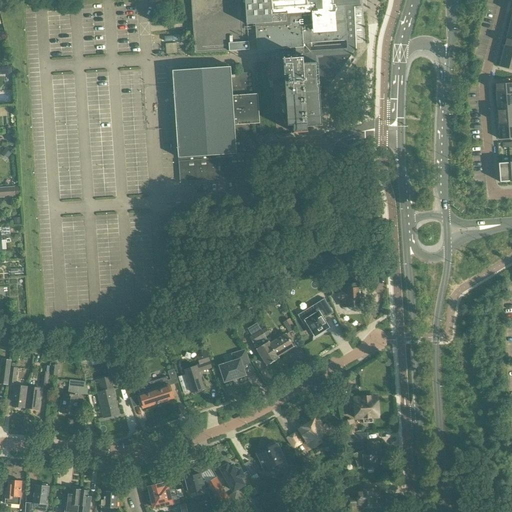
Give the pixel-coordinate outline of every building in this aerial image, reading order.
[(191,0),(195,54),(249,50),(248,30),(256,29),(257,51),(295,48),(296,59),(283,60),(284,76),(285,75),(288,126),(294,126),(295,133),(308,132),(308,127),(322,126),(320,95),(322,95),(326,98),(355,58),(351,55),(355,50),(356,50),(355,8),(353,8),(352,0),(191,0)] [(177,43),(165,44),(166,54),(177,53),(177,43)] [(511,58),(511,47),(505,45),(502,56),(511,58)] [(511,70),(511,58),(502,56),(499,67),(511,70)] [(231,67),(172,71),(179,161),(180,182),(260,177),(257,145),(254,145),(252,117),(255,116),(254,102),(251,102),(250,73),(231,74),(231,67)] [(511,83),(496,85),(496,96),(511,94),(511,83)] [(511,105),(511,94),(496,96),(497,106),(511,105)] [(511,116),(511,105),(497,106),(498,117),(511,116)] [(511,126),(511,116),(498,117),(499,128),(511,126)] [(511,138),(511,126),(499,128),(500,140),(511,138)] [(7,147),(3,152),(9,156),(13,152),(7,147)] [(511,181),(510,163),(499,164),(500,182),(511,181)] [(14,187),(0,188),(0,197),(14,196),(14,187)] [(376,211),(365,212),(365,220),(376,219),(376,211)] [(10,227),(0,227),(0,250),(1,250),(0,240),(0,235),(10,235),(10,227)] [(332,283),(325,286),(329,296),(336,293),(332,283)] [(342,291),(341,291),(341,299),(343,298),(344,308),(344,309),(345,310),(346,311),(347,311),(348,311),(349,311),(350,310),(351,309),(351,308),(351,307),(361,306),(360,287),(359,287),(358,283),(341,284),(342,291)] [(314,306),(305,311),(309,318),(305,320),(310,329),(308,330),(312,337),(314,335),(315,336),(328,328),(317,310),(322,307),(316,297),(311,301),(314,306)] [(247,307),(234,314),(238,320),(244,317),(245,319),(252,315),(247,307)] [(289,319),(283,322),(289,332),(295,329),(289,319)] [(257,323),(248,329),(253,336),(250,338),(253,344),(258,341),(261,346),(257,349),(267,365),(278,358),(277,356),(269,344),(270,344),(265,336),(261,330),(257,323)] [(266,327),(261,330),(265,336),(270,333),(266,327)] [(270,344),(269,344),(277,356),(294,346),(286,334),(270,344)] [(196,366),(184,370),(191,392),(194,391),(195,394),(202,390),(201,389),(204,388),(198,372),(211,368),(205,350),(201,351),(203,356),(197,358),(199,364),(196,365),(196,366)] [(234,361),(219,366),(225,381),(245,374),(241,364),(248,362),(244,350),(232,354),(234,361)] [(113,358),(107,360),(112,377),(118,375),(113,358)] [(2,360),(0,376),(0,383),(7,384),(10,361),(2,360)] [(10,367),(9,382),(15,383),(17,368),(10,367)] [(173,369),(167,371),(172,385),(178,383),(173,369)] [(43,371),(41,386),(47,387),(49,372),(43,371)] [(102,391),(98,392),(104,418),(119,414),(113,389),(112,389),(109,377),(99,379),(102,391)] [(166,377),(151,382),(159,406),(170,402),(169,400),(173,398),(166,377)] [(61,398),(61,405),(63,406),(62,413),(75,415),(77,393),(87,394),(84,382),(70,381),(68,394),(64,394),(64,399),(61,398)] [(141,389),(137,390),(143,408),(147,407),(148,409),(159,406),(151,382),(143,384),(141,389)] [(131,383),(125,385),(130,398),(136,396),(131,383)] [(14,385),(11,406),(25,408),(28,387),(14,385)] [(28,387),(25,408),(39,410),(42,389),(28,387)] [(374,396),(349,398),(350,407),(354,407),(355,419),(362,418),(363,424),(373,423),(372,417),(378,417),(377,399),(374,399),(374,396)] [(300,429),(300,431),(307,442),(304,444),(307,451),(331,436),(325,425),(322,427),(317,418),(300,429)] [(353,422),(343,423),(344,435),(350,435),(354,435),(353,422)] [(295,433),(286,439),(292,448),(301,443),(295,433)] [(350,435),(351,443),(368,442),(368,434),(354,435),(350,435)] [(368,450),(354,454),(358,468),(363,468),(364,469),(367,468),(367,471),(373,470),(373,468),(377,468),(376,459),(381,458),(380,442),(367,443),(368,450)] [(267,449),(257,454),(261,463),(257,465),(261,472),(277,464),(279,469),(287,465),(277,444),(276,444),(274,443),(268,446),(267,449)] [(244,465),(248,471),(250,475),(252,480),(258,477),(249,462),(244,465)] [(243,479),(245,478),(250,475),(248,471),(245,473),(242,469),(236,472),(232,465),(228,467),(227,465),(220,468),(234,492),(246,485),(243,479)] [(203,481),(201,473),(194,474),(194,472),(188,473),(188,475),(186,476),(189,491),(208,488),(216,505),(228,502),(217,478),(206,484),(205,481),(203,481)] [(5,496),(5,503),(20,504),(21,481),(9,480),(8,488),(6,488),(5,496)] [(150,492),(145,493),(148,502),(152,501),(154,508),(172,503),(173,505),(180,504),(176,488),(169,490),(168,486),(164,487),(163,483),(149,487),(150,492)] [(25,503),(24,511),(31,511),(32,510),(37,510),(39,511),(43,511),(45,511),(46,505),(48,487),(47,487),(46,485),(42,484),(42,485),(41,486),(35,485),(32,504),(25,503)] [(358,499),(352,499),(352,505),(360,505),(360,507),(372,507),(373,508),(376,508),(377,506),(377,504),(376,503),(375,497),(378,497),(378,488),(359,490),(359,492),(357,492),(358,499)] [(77,511),(79,506),(80,490),(72,489),(71,495),(68,495),(67,503),(65,503),(63,511),(77,511)] [(80,490),(79,506),(83,507),(82,511),(89,511),(90,506),(91,497),(88,497),(89,491),(80,490)] [(236,491),(228,496),(230,498),(232,502),(237,510),(245,505),(236,491)] [(101,511),(107,511),(108,507),(117,508),(117,492),(104,492),(104,501),(102,501),(101,508),(102,508),(101,511)] [(201,510),(211,507),(209,500),(199,503),(201,510)]
